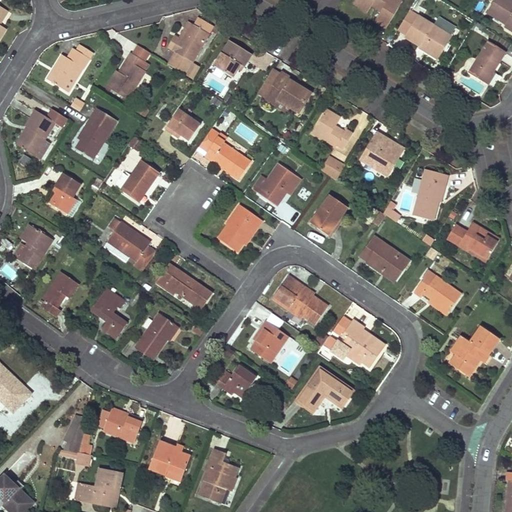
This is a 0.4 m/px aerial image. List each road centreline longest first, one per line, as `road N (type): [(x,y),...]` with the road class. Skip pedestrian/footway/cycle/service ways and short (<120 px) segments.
road 1 (residential): [(391,388),(409,352),(406,332),(311,260),(274,259),(247,290)]
road 2 (residential): [(251,0),(430,113),(469,122)]
road 3 (residential): [(0,301),(102,376),(169,403)]
road 4 (residential): [(202,179),(173,232),(247,290)]
road 5 (residential): [(48,34),(190,0)]
road 6 (residential): [(247,290),(169,403)]
road 7 (residential): [(169,403),(292,447)]
road 8 (residential): [(292,447),(354,433),(391,388)]
